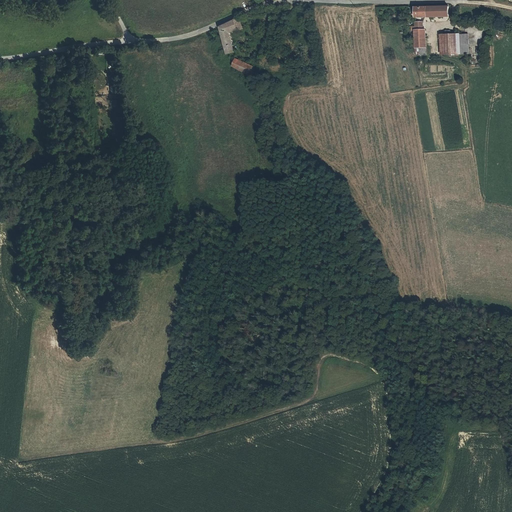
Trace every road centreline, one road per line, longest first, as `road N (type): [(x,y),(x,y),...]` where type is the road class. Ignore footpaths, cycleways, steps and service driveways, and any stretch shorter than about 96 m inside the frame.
road 1 (track): [(367,511),(395,462),(391,389),(376,368),(332,353),(315,396),(228,427),(0,463)]
road 2 (unclassified): [(290,0),(189,34),(130,39)]
road 3 (unclassified): [(130,39),(0,56)]
